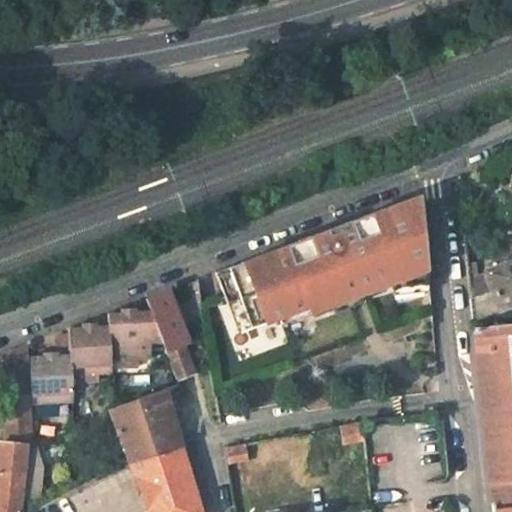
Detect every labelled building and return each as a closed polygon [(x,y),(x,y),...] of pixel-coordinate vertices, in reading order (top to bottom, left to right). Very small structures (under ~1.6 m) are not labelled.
[(336,225),(217,270),(240,330),(280,315),(283,322),(401,277),(404,283),(426,280),(424,254),(420,218),(404,199),(362,216),(364,221),(338,231),(336,225)] [(511,261),(486,271),(493,290),(470,299),(473,322),(511,306),(511,261)] [(158,340),(181,331),(167,289),(144,298),(148,308),(158,340)] [(511,306),(473,322),(473,329),(511,315),(511,306)] [(107,360),(144,358),(144,340),(158,340),(148,308),(118,311),(117,307),(107,311),(107,325),(107,360)] [(511,511),(511,315),(473,329),(492,511),(511,511)] [(68,375),(107,373),(107,360),(107,325),(67,329),(67,333),(68,375)] [(68,375),(67,333),(54,334),(54,355),(27,357),(28,403),(68,401),(68,375)] [(171,378),(190,371),(179,339),(160,345),(171,378)] [(0,374),(3,374),(4,440),(25,439),(28,439),(28,403),(27,357),(27,342),(0,353),(0,374)] [(146,511),(197,511),(161,390),(109,409),(146,511)] [(0,439),(0,511),(18,511),(25,439),(4,440),(0,439)] [(224,465),(250,460),(247,444),(222,448),(224,465)]
